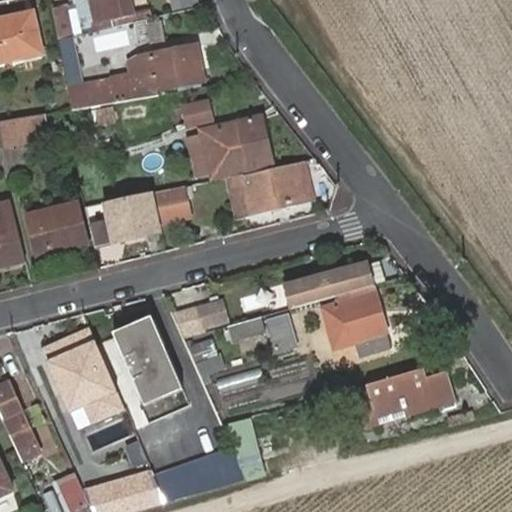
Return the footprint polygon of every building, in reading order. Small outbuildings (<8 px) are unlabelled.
[(104,24),(134,17),(130,0),(75,0),(82,32),(94,29),(93,26),(104,24)] [(202,0),(171,0),(174,11),(204,4),(202,0)] [(68,9),(53,12),(59,40),(73,37),(68,9)] [(0,22),(0,64),(41,57),(32,17),(0,22)] [(104,24),(106,30),(136,23),(134,17),(104,24)] [(162,23),(148,25),(151,43),(165,41),(162,23)] [(73,37),(59,40),(68,90),(81,88),(74,37),(73,37)] [(140,99),(161,96),(160,92),(205,84),(198,48),(142,59),(148,88),(138,90),(140,99)] [(68,90),(73,111),(118,103),(115,94),(113,83),(81,88),(68,90)] [(138,90),(115,94),(118,103),(128,101),(140,99),(138,90)] [(209,103),(185,109),(188,127),(213,121),(209,103)] [(33,118),(0,123),(0,145),(0,146),(30,142),(30,137),(35,137),(33,118)] [(200,134),(210,180),(271,165),(260,120),(200,134)] [(233,190),(239,217),(316,201),(312,183),(302,185),(298,166),(244,178),(246,187),(233,190)] [(153,195),(160,226),(193,219),(187,187),(153,195)] [(96,248),(146,238),(146,233),(160,230),(160,226),(153,195),(105,205),(110,224),(91,229),(96,248)] [(13,204),(0,208),(0,270),(28,264),(13,204)] [(91,229),(110,224),(105,205),(86,209),(91,229)] [(28,219),(40,265),(54,261),(52,255),(90,245),(80,207),(28,219)] [(285,289),(290,311),(335,298),(351,294),(371,289),(367,270),(285,289)] [(351,294),(335,298),(337,308),(347,343),(348,347),(355,345),(387,337),(373,288),(371,289),(351,294)] [(347,343),(337,308),(328,310),(338,346),(347,343)] [(213,309),(192,314),(198,335),(218,329),(213,309)] [(287,315),(266,321),(275,355),(297,350),(287,315)] [(260,318),(228,328),(232,343),(265,334),(260,318)] [(115,334),(117,340),(154,324),(152,319),(115,334)] [(117,340),(142,403),(180,388),(154,324),(117,340)] [(91,329),(43,349),(49,363),(81,350),(76,340),(93,333),(91,329)] [(81,350),(49,363),(63,396),(83,388),(95,416),(123,404),(93,333),(76,340),(81,350)] [(387,337),(355,345),(359,361),(391,352),(387,337)] [(212,341),(187,349),(194,366),(218,358),(212,341)] [(426,379),(423,371),(417,372),(420,380),(426,379)] [(420,380),(417,372),(368,386),(378,425),(403,418),(409,416),(454,404),(446,374),(426,379),(420,380)] [(0,387),(0,411),(21,461),(41,453),(10,384),(0,387)] [(378,425),(368,386),(344,393),(355,431),(378,425)] [(83,388),(63,396),(69,409),(85,402),(91,417),(95,416),(83,388)] [(180,388),(142,403),(144,408),(183,393),(180,388)] [(243,484),(264,478),(245,421),(227,426),(237,464),(243,484)] [(166,506),(243,484),(231,451),(152,475),(166,506)] [(0,498),(12,494),(0,464),(0,498)] [(90,506),(92,511),(145,511),(166,506),(152,475),(151,472),(84,491),(83,491),(90,506)] [(84,491),(78,477),(58,486),(68,511),(75,511),(90,506),(83,491),(84,491)]
